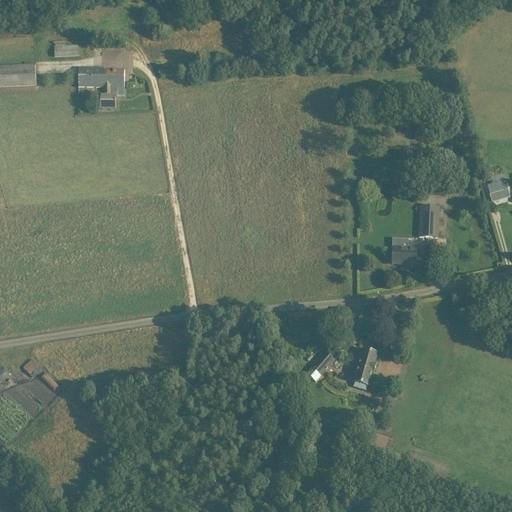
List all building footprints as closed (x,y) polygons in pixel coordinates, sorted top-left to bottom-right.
[(170,30),(169,19),(145,21),(146,33),(170,30)] [(65,44),(55,45),(55,47),(54,47),(54,58),(78,57),(78,46),(65,46),(65,44)] [(35,65),(0,66),(0,87),(36,86),(35,65)] [(116,109),(116,104),(116,88),(125,88),(124,71),(104,71),(104,69),(79,69),(79,88),(104,88),(104,95),(101,95),(101,109),(116,109)] [(416,132),(414,132),(415,140),(430,139),(429,127),(416,128),(416,132)] [(501,182),(487,187),(490,195),(489,195),(490,196),(492,203),(509,198),(507,191),(508,191),(508,190),(503,191),(501,182)] [(438,239),(439,207),(420,207),(419,238),(438,239)] [(393,245),(393,251),(392,265),(416,265),(417,246),(393,245)] [(321,354),(310,367),(321,376),(342,352),(333,344),(323,355),(321,354)] [(368,386),(372,373),(374,374),(377,364),(374,364),(377,354),(364,350),(364,351),(357,349),(354,359),(360,361),(354,383),(368,386)] [(41,370),(32,360),(23,368),(32,378),(41,370)] [(0,383),(10,376),(8,374),(2,366),(0,367),(0,383)] [(370,455),(383,459),(386,450),(373,446),(370,455)]
